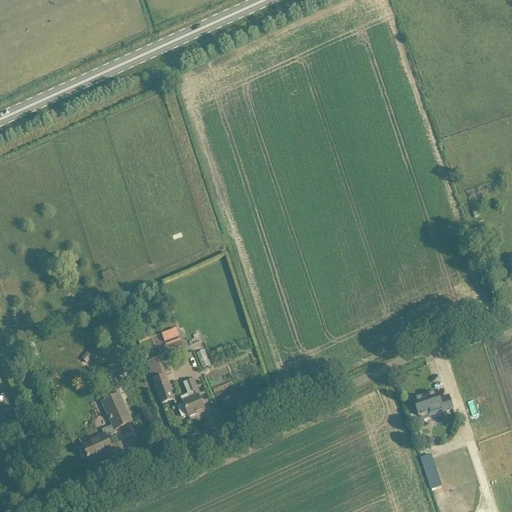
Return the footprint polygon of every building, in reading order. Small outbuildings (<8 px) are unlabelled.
[(496,256),(489,236),(486,227),(473,232),(483,261),(496,256)] [(193,313),(178,317),(180,326),(195,322),(193,313)] [(164,343),(179,337),(176,328),(161,334),(164,343)] [(184,349),(181,342),(158,350),(161,358),(184,349)] [(35,344),(25,347),(29,360),(39,357),(35,344)] [(87,353),(82,359),(86,363),(92,357),(87,353)] [(146,363),(149,370),(163,404),(174,400),(161,366),(158,358),(146,363)] [(204,411),(199,398),(201,397),(194,380),(183,384),(183,385),(184,385),(188,394),(189,394),(192,400),(183,404),(183,405),(179,407),(178,409),(182,417),(183,418),(188,416),(189,417),(204,411)] [(434,393),(413,400),(417,412),(427,409),(430,417),(453,409),(447,393),(435,397),(434,393)] [(116,433),(115,430),(132,423),(119,395),(103,403),(113,426),(102,431),(104,437),(83,447),(89,462),(98,458),(98,457),(104,454),(105,455),(112,452),(106,438),(116,433)] [(425,437),(421,444),(430,448),(433,441),(425,437)] [(429,456),(420,459),(430,487),(438,485),(429,456)]
